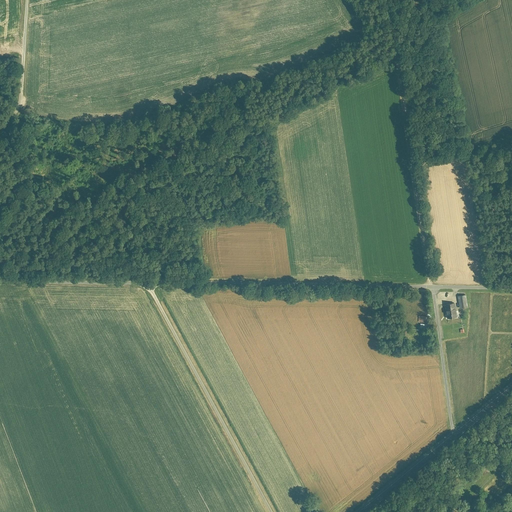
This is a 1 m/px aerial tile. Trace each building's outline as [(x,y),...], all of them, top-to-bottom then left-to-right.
[(429,82),(419,86),(422,92),(431,87),(429,82)] [(468,295),(458,296),(459,307),(470,306),(468,295)] [(446,305),(448,319),(457,318),(455,304),(446,305)] [(426,316),(417,317),(418,327),(427,326),(426,316)] [(472,503),(466,511),(479,511),(481,508),(472,503)]
